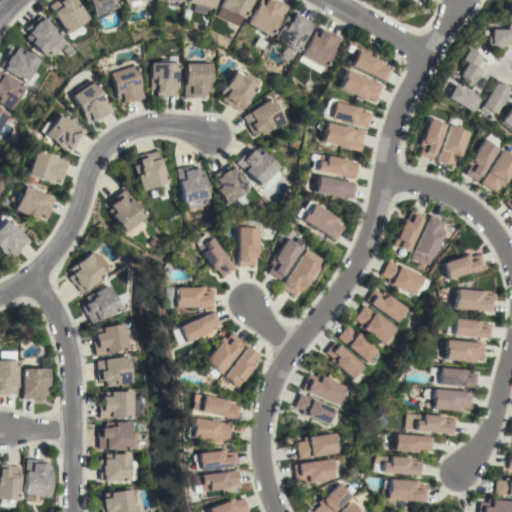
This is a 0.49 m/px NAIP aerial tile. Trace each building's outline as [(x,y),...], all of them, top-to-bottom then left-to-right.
[(65,33),(51,12),(52,12),(49,7),(59,0),(75,0),(87,18),(65,33)] [(114,0),(117,7),(102,13),(103,16),(96,19),(95,15),(93,16),(86,0),(114,0)] [(186,2),(186,0),(213,0),(212,8),(186,2)] [(250,0),(242,18),(218,7),(221,0),(250,0)] [(246,23),(257,3),(261,6),(264,0),(276,0),(286,6),(279,19),(278,18),(268,36),(246,23)] [(296,52),(295,52),(290,59),(281,54),(285,46),(272,39),(285,16),(290,19),(292,15),(293,15),(295,12),(303,17),(302,18),(312,23),(296,52)] [(42,55),(24,38),(28,34),(23,29),(30,22),(31,23),(38,15),(60,36),(42,55)] [(511,39),(507,39),(507,45),(501,45),(501,48),(494,48),(494,45),(487,45),(487,43),(486,43),(486,36),(487,36),(487,34),(489,34),(489,29),(504,29),(504,23),(511,23),(511,39)] [(69,41),(83,31),(78,25),(64,35),(69,41)] [(299,55),(310,36),(315,38),(320,28),(326,32),(327,31),(339,38),(322,68),(299,55)] [(24,82),(15,77),(2,69),(2,68),(0,67),(0,63),(5,56),(4,56),(8,48),(14,52),(17,47),(38,60),(24,82)] [(464,63),(459,60),(465,49),(475,55),(476,54),(479,56),(473,67),(481,71),(476,80),(473,78),(469,86),(467,85),(467,86),(459,82),(461,79),(457,76),(464,63)] [(383,81),(349,66),(355,50),(382,62),(380,65),(389,69),(383,81)] [(148,63),(157,63),(157,60),(165,60),(165,62),(174,63),(174,96),(164,96),(164,97),(154,97),(154,94),(153,94),(153,89),(147,89),(148,63)] [(207,63),(207,91),(202,91),(202,97),(195,97),(195,98),(182,98),(181,64),(207,63)] [(106,73),(130,65),(141,97),(128,102),(127,101),(121,103),(119,98),(115,99),(106,73)] [(232,72),(234,70),(242,76),(244,72),(256,81),(253,86),(254,87),(237,112),(228,105),(227,106),(219,101),(222,96),(218,93),(232,72)] [(373,101),(366,98),(364,101),(355,97),(355,96),(338,88),(343,76),(342,76),(345,70),(376,84),(375,84),(380,86),(373,101)] [(9,110),(0,104),(0,73),(23,86),(9,110)] [(478,109),(495,79),(509,87),(502,99),(503,99),(499,106),(498,106),(494,114),(489,111),(488,114),(478,109)] [(91,121),(88,116),(84,119),(68,95),(90,81),(102,100),(103,99),(109,109),(91,121)] [(442,96),(448,86),(451,87),(453,84),(461,89),(461,88),(470,93),(470,94),(479,99),(472,113),(442,96)] [(268,98),(273,106),(275,105),(280,112),(278,113),(282,121),(261,135),(257,130),(251,134),(245,126),(246,126),(240,117),(268,98)] [(365,127),(322,116),(327,98),(336,101),(335,102),(354,107),(354,106),(360,108),(359,111),(368,113),(365,127)] [(511,132),(499,123),(511,105),(511,132)] [(74,141),(75,142),(70,149),(65,145),(61,150),(37,131),(44,122),(49,125),(57,114),(81,132),(74,141)] [(429,160),(417,155),(420,147),(417,146),(427,119),(431,121),(432,120),(439,122),(438,123),(443,125),(429,160)] [(358,148),(350,146),(349,150),(339,147),(321,142),(324,129),(323,129),(325,122),(362,132),(358,148)] [(457,161),(453,160),(450,167),(446,165),(446,164),(435,161),(439,148),(440,149),(448,125),(458,128),(458,130),(466,132),(457,161)] [(475,181),(463,173),(469,165),(466,163),(472,154),(482,140),(496,149),(475,181)] [(259,186),(234,162),(244,151),(247,154),(251,149),(257,155),(261,151),(277,166),(259,186)] [(33,150),(66,161),(61,175),(60,175),(58,181),(53,179),(51,185),(44,182),(45,181),(25,175),(33,150)] [(140,191),(132,166),(138,164),(136,160),(137,159),(136,156),(145,153),(145,154),(155,150),(166,182),(140,191)] [(511,169),(505,180),(506,181),(501,187),(498,185),(494,192),(480,183),(501,150),(511,156),(510,157),(511,158),(511,169)] [(353,178),(315,170),(318,154),(344,159),(343,162),(355,164),(353,178)] [(240,193),(246,202),(240,206),(235,197),(225,204),(211,183),(215,181),(211,176),(229,164),(242,183),(246,189),(240,193)] [(175,170),(195,165),(196,171),(202,170),(203,177),(202,177),(207,197),(181,203),(175,170)] [(351,197),(342,196),(341,199),(336,198),(336,197),(314,192),(312,191),(314,184),(315,184),(317,176),(349,182),(349,183),(354,184),(351,197)] [(11,210),(22,185),(52,199),(48,209),(49,210),(45,218),(37,215),(35,220),(11,210)] [(124,233),(109,215),(110,215),(106,211),(110,208),(108,205),(107,203),(111,199),(123,189),(132,199),(131,200),(144,216),(124,233)] [(511,213),(503,202),(511,195),(511,193),(511,192),(511,213)] [(334,241),(295,215),(300,207),(302,209),(307,200),(332,217),(333,216),(338,219),(336,222),(343,227),(334,241)] [(402,220),(405,221),(410,210),(421,215),(420,219),(421,219),(407,251),(398,247),(397,248),(391,245),(402,220)] [(410,257),(428,214),(443,221),(440,229),(444,230),(439,241),(439,240),(428,265),(410,257)] [(11,256),(7,252),(3,256),(0,253),(0,224),(4,220),(26,241),(11,256)] [(236,266),(235,227),(244,226),(244,228),(254,228),(255,247),(256,247),(256,258),(252,258),(252,266),(236,266)] [(266,272),(271,264),(269,263),(285,237),(292,242),(291,243),(294,245),(294,246),(298,248),(277,280),(266,272)] [(229,266),(230,266),(232,268),(220,277),(214,269),(211,270),(195,247),(209,238),(229,266)] [(320,259),(305,282),(306,283),(300,292),(297,290),(293,296),(279,288),(282,284),(281,283),(300,255),(304,249),(320,259)] [(91,251),(95,256),(98,254),(107,265),(104,268),(107,272),(80,293),(73,284),(72,284),(67,278),(71,275),(70,274),(72,273),(69,269),(89,253),(91,251)] [(447,279),(444,271),(442,272),(440,263),(467,254),(468,257),(478,254),(483,267),(447,279)] [(422,277),(418,286),(417,286),(413,295),(396,286),(395,287),(385,282),(387,279),(380,275),(387,260),(422,277)] [(119,309),(90,324),(85,314),(84,315),(80,307),(83,305),(87,302),(84,297),(107,285),(119,309)] [(168,297),(168,288),(203,287),(203,291),(211,290),(211,307),(172,307),(172,297),(168,297)] [(365,300),(373,289),(385,297),(386,295),(406,310),(402,317),(400,315),(395,322),(365,300)] [(485,291),(484,295),(492,295),(491,311),(452,308),(452,300),(454,300),(455,289),(485,291)] [(363,305),(395,328),(389,336),(392,338),(387,346),(366,332),(366,333),(357,327),(360,324),(353,319),(363,305)] [(212,312),(218,325),(209,329),(210,331),(200,336),(199,335),(175,345),(169,331),(177,327),(212,312)] [(480,320),(480,324),(489,324),(488,337),(451,335),(452,319),(480,320)] [(128,349),(106,353),(106,354),(94,356),(90,335),(93,335),(93,334),(96,334),(95,328),(123,323),(128,349)] [(345,326),(354,334),(356,333),(376,350),(372,355),(371,354),(365,362),(335,338),(345,326)] [(242,343),(218,374),(211,368),(209,371),(200,364),(221,337),(226,341),(231,334),(242,343)] [(481,360),(473,359),(473,363),(462,362),(462,361),(443,359),(444,350),(442,350),(443,339),(482,343),(481,360)] [(333,341),(362,366),(356,372),(358,374),(352,380),(338,368),(329,361),(331,358),(324,352),(333,341)] [(257,355),(251,363),(253,364),(236,387),(223,377),(245,346),(257,355)] [(131,382),(116,385),(105,386),(105,380),(97,381),(95,361),(102,360),(102,359),(127,356),(131,382)] [(0,358),(6,358),(6,360),(15,361),(15,394),(4,394),(4,395),(0,395),(0,358)] [(45,368),(46,393),(41,393),(41,399),(32,400),(32,399),(20,399),(20,394),(20,369),(45,368)] [(466,370),(465,373),(475,373),(474,387),(436,384),(437,368),(466,370)] [(300,389),(307,374),(314,377),(316,374),(343,386),(339,395),(340,396),(336,405),(300,389)] [(470,393),(468,409),(461,408),(460,412),(450,411),(430,409),(431,399),(430,399),(431,389),(470,393)] [(103,392),(132,391),(132,418),(97,418),(97,397),(103,397),(103,392)] [(235,420),(190,409),(191,402),(192,394),(201,396),(201,395),(224,400),(224,399),(229,401),(229,404),(238,406),(235,420)] [(299,394),(333,409),(329,417),(331,418),(328,425),(311,417),(310,418),(300,414),(301,411),(293,407),(299,394)] [(404,413),(441,416),(441,419),(452,420),(451,433),(402,429),(404,413)] [(228,424),(226,435),(227,435),(226,440),(219,439),(218,443),(209,442),(209,441),(189,438),(189,437),(184,436),(185,427),(189,428),(191,418),(228,424)] [(97,438),(96,438),(96,427),(104,427),(104,422),(130,422),(130,433),(137,433),(137,448),(131,448),(131,449),(105,449),(97,449),(97,438)] [(294,442),(302,441),(302,437),(307,436),(307,437),(331,433),(332,442),(334,442),(335,453),(297,459),(294,442)] [(431,437),(430,451),(420,450),(420,454),(409,453),(409,452),(392,451),(393,434),(431,437)] [(235,465),(192,470),(191,462),(196,461),(195,458),(196,458),(195,453),(208,452),(208,451),(223,449),(224,452),(233,451),(235,465)] [(98,468),(98,458),(104,458),(104,454),(129,454),(129,464),(129,480),(98,480),(98,468)] [(371,463),(372,459),(374,455),(410,458),(409,461),(419,461),(418,475),(380,472),(381,464),(371,463)] [(291,465),(330,458),(331,468),(335,468),(336,477),(313,481),(313,482),(302,483),(302,480),(294,481),(291,465)] [(39,460),(39,461),(46,461),(45,467),(50,467),(50,474),(48,495),(22,494),(24,459),(39,460)] [(19,467),(16,500),(8,500),(8,502),(0,502),(0,465),(8,465),(8,466),(19,467)] [(235,470),(237,484),(225,486),(226,488),(200,491),(197,475),(235,470)] [(511,495),(493,494),(494,480),(503,480),(503,478),(511,478),(511,495)] [(424,502),(379,498),(379,489),(386,489),(386,488),(387,488),(388,479),(418,481),(418,485),(425,485),(424,502)] [(338,484),(349,497),(331,511),(311,511),(318,505),(316,502),(338,484)] [(130,489),(131,490),(133,490),(134,501),(132,501),(134,511),(98,511),(98,506),(99,506),(98,499),(104,498),(103,493),(130,489)] [(203,511),(203,510),(205,510),(205,508),(231,498),(232,501),(241,498),(246,511),(243,511),(203,511)] [(511,511),(476,511),(478,502),(486,503),(486,499),(511,501),(511,511)] [(338,511),(349,502),(356,509),(358,507),(363,511),(338,511)]
